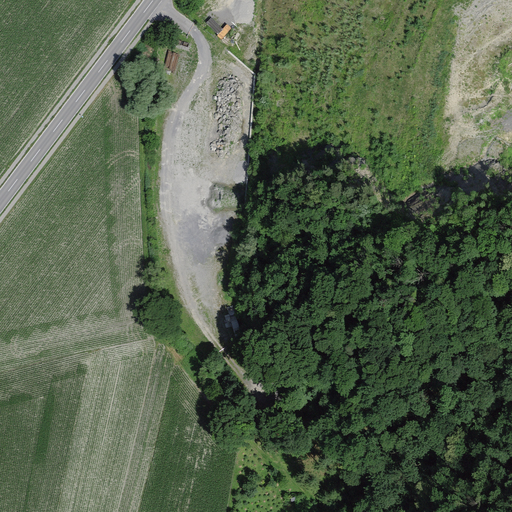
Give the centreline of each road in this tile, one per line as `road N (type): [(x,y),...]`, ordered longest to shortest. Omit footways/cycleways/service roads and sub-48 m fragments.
road 1 (track): [(155,2),(192,28),(208,56),(170,137),(170,235),(194,314),(252,386)]
road 2 (secondary): [(0,207),(157,0)]
